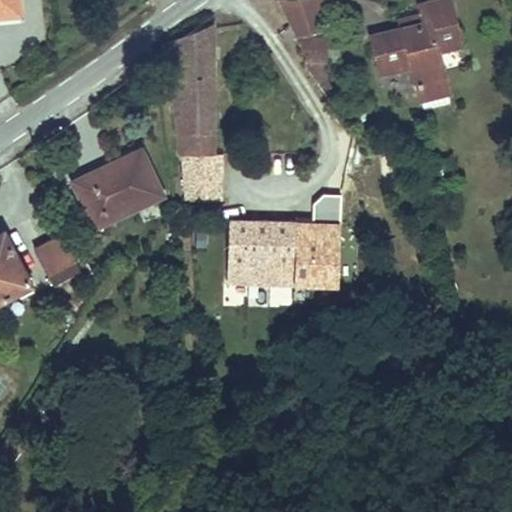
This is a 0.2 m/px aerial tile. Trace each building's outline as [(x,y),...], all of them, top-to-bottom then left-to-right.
[(318,0),(296,0),(280,2),(297,39),(330,35),(318,0)] [(456,50),(440,0),(438,0),(414,9),(418,21),(421,31),(397,38),(394,40),(397,49),(369,59),(376,82),(405,73),(412,96),(442,86),(433,57),(456,50)] [(421,31),(418,21),(395,29),(397,38),(421,31)] [(178,111),(179,159),(184,159),(218,159),(215,27),(172,45),(174,110),(178,111)] [(394,40),(366,49),(369,59),(397,49),(394,40)] [(319,79),(321,47),(303,46),(302,78),(319,79)] [(442,86),(412,96),(417,109),(448,100),(442,86)] [(141,151),(75,186),(99,232),(165,197),(141,151)] [(218,159),(184,159),(183,198),(223,199),(223,159),(218,159)] [(314,205),(314,225),(341,225),(342,197),(323,196),(314,205)] [(295,224),(230,222),(228,287),(294,289),(295,224)] [(314,225),(295,224),(294,289),(340,290),(341,225),(314,225)] [(0,302),(32,288),(5,234),(0,236),(0,302)] [(80,262),(67,234),(38,247),(51,275),(80,262)] [(4,441),(0,447),(0,460),(6,464),(16,448),(4,441)]
